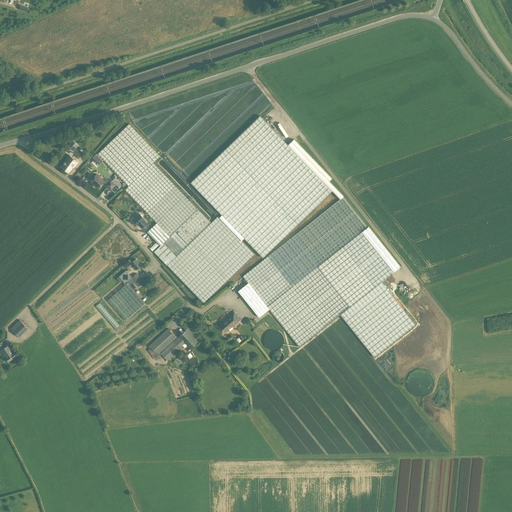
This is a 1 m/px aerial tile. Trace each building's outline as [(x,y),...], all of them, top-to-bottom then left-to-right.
[(329,181),(332,178),(294,139),(289,144),(261,114),(192,181),(223,214),(221,216),(243,239),(245,237),(264,256),(332,190),(339,198),(342,195),(329,181)] [(160,245),(154,251),(204,303),(254,254),(241,240),(243,239),(221,216),(219,218),(218,216),(211,223),(153,163),(160,156),(129,124),(97,155),(126,185),(125,185),(123,187),(153,219),(144,228),(160,245)] [(78,144),(72,140),(66,146),(73,151),(78,144)] [(73,168),(78,162),(69,155),(65,161),(65,162),(61,167),(68,173),(73,167),(73,168)] [(99,188),(105,181),(97,174),(91,180),(96,184),(95,185),(99,188)] [(117,185),(111,180),(106,185),(111,190),(117,185)] [(259,317),(269,309),(299,347),(340,314),(342,317),(384,285),(381,282),(400,266),(368,226),(367,227),(343,196),(342,195),(339,198),(340,199),(243,276),(248,283),(238,291),(259,317)] [(138,225),(140,227),(146,221),(140,214),(133,220),(138,225)] [(136,269),(141,265),(136,259),(131,263),(130,262),(126,265),(129,268),(132,265),(136,269)] [(126,320),(146,303),(134,290),(138,286),(139,287),(145,282),(137,273),(132,277),(126,270),(119,276),(125,283),(127,282),(128,283),(108,300),(126,320)] [(374,357),(415,325),(384,285),(342,317),(374,357)] [(233,326),(241,320),(234,312),(226,319),(227,319),(219,326),(225,332),(233,326)] [(19,337),(28,328),(20,319),(11,328),(19,337)] [(157,355),(177,337),(168,328),(149,346),(157,355)] [(184,345),(185,343),(190,349),(198,342),(193,337),(194,336),(187,329),(178,337),(160,353),(167,360),(184,345)] [(281,332),(279,331),(277,330),(275,330),(273,330),(271,331),(269,332),(267,333),(266,334),(265,336),(264,338),(264,340),(264,343),(265,345),(266,346),(268,348),(269,349),(271,350),(273,350),(276,350),(278,350),(279,349),(281,347),(282,346),(283,344),(284,342),(284,340),(284,338),(283,336),(282,334),(281,332)] [(8,362),(17,356),(14,352),(9,345),(1,350),(6,358),(8,362)] [(276,351),(275,352),(274,353),(273,353),(273,355),(273,356),(273,357),(273,358),(273,359),(274,360),(275,361),(276,362),(277,362),(278,362),(280,362),(281,362),(282,361),(283,360),(283,359),(284,358),(284,357),(284,356),(284,355),(283,354),(283,353),(282,352),(281,351),(280,351),(278,351),(277,351),(276,351)] [(437,387),(438,384),(437,380),(436,377),(435,374),(433,372),(430,370),(427,368),(424,368),(421,367),(418,368),(416,368),(415,369),(412,370),(409,372),(407,375),(406,378),(405,381),(405,384),(405,387),(406,389),(406,391),(407,392),(408,394),(410,396),(412,398),(415,399),(418,400),(421,400),(424,400),(426,400),(428,399),(430,398),(433,395),(435,393),(436,390),(437,387)]
